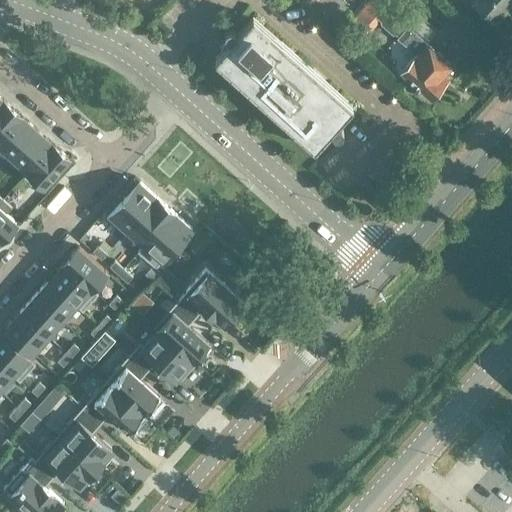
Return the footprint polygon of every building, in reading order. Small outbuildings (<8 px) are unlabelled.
[(367,32),(389,8),(380,0),(370,0),(353,19),(367,32)] [(511,0),(483,0),(489,13),(511,2),(511,0)] [(441,84),(443,81),(440,79),(453,65),(426,41),(436,31),(418,15),(398,37),(416,53),(401,70),(430,96),(432,94),(436,95),(442,88),(441,84)] [(224,36),(226,39),(227,40),(230,41),(215,58),(315,148),(330,131),(332,134),(335,136),(336,136),(339,136),(342,135),(344,132),(344,129),(344,126),(341,123),(339,122),(353,105),(253,16),(239,32),(237,30),(235,28),(232,27),(229,28),(226,29),(225,32),(224,36)] [(4,99),(0,103),(0,136),(20,113),(4,99)] [(37,128),(20,113),(0,136),(0,145),(12,156),(37,128)] [(12,156),(28,170),(53,142),(37,128),(12,156)] [(69,157),(53,142),(28,170),(44,184),(69,157)] [(140,180),(107,217),(124,232),(157,196),(140,180)] [(157,196),(124,232),(125,233),(129,230),(144,244),(174,211),(157,196)] [(0,206),(6,212),(11,206),(2,198),(0,201),(0,206)] [(0,206),(0,237),(1,238),(16,221),(6,212),(0,206)] [(144,244),(138,251),(156,267),(192,227),(174,211),(144,244)] [(98,244),(93,250),(101,258),(107,252),(98,244)] [(78,245),(63,262),(95,289),(109,273),(78,245)] [(115,260),(110,265),(118,273),(123,267),(115,260)] [(63,262),(49,278),(83,309),(98,292),(95,289),(63,262)] [(123,267),(118,273),(128,282),(133,276),(123,267)] [(166,267),(159,275),(176,291),(183,283),(166,267)] [(206,268),(178,298),(197,315),(205,306),(224,323),(227,319),(231,322),(243,308),(240,305),(243,301),(206,268)] [(49,278),(34,295),(62,319),(76,304),(83,310),(83,309),(49,278)] [(117,294),(109,303),(115,308),(123,299),(117,294)] [(34,295),(19,311),(47,336),(62,319),(34,295)] [(178,298),(155,325),(192,359),(194,357),(197,360),(209,346),(206,343),(208,341),(189,324),(197,315),(178,298)] [(19,311),(5,327),(32,352),(47,336),(19,311)] [(107,314),(99,323),(105,328),(113,319),(107,314)] [(99,323),(91,332),(96,337),(105,328),(99,323)] [(140,341),(130,352),(149,368),(157,359),(176,377),(178,375),(181,378),(193,364),(190,361),(192,359),(155,325),(154,326),(157,329),(144,344),(140,341)] [(1,332),(0,332),(0,360),(21,379),(36,363),(28,356),(1,332)] [(74,342),(65,352),(71,357),(79,347),(74,342)] [(65,352),(57,360),(63,365),(71,357),(65,352)] [(130,352),(106,379),(144,412),(146,410),(149,413),(161,399),(158,396),(160,395),(141,378),(149,368),(130,352)] [(0,360),(0,388),(13,374),(20,381),(21,379),(0,360)] [(106,379),(82,406),(101,422),(109,413),(128,430),(129,429),(133,432),(146,418),(142,414),(144,412),(106,379)] [(39,380),(31,389),(37,395),(45,386),(39,380)] [(25,397),(17,405),(23,411),(31,402),(25,397)] [(17,405),(9,414),(15,420),(23,411),(17,405)] [(82,406),(58,433),(99,469),(110,457),(109,452),(112,448),(93,431),(101,422),(82,406)] [(31,455),(31,456),(53,476),(61,467),(80,484),(83,481),(88,482),(99,469),(58,433),(35,459),(31,455)] [(7,438),(0,445),(0,449),(4,453),(13,443),(7,438)] [(31,456),(3,487),(22,503),(19,507),(20,508),(24,511),(60,511),(64,509),(60,506),(64,502),(45,485),(53,476),(31,456)]
